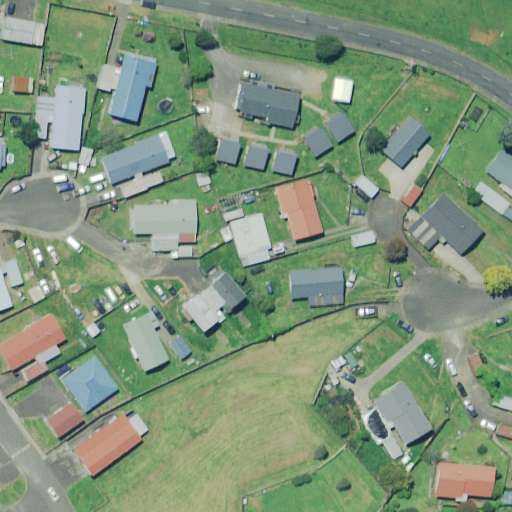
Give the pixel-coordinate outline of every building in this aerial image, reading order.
[(46,24),(4,17),(0,39),(43,46),(46,24)] [(57,44),(44,43),(43,54),(56,55),(57,44)] [(122,68),(104,64),(97,88),(110,91),(112,89),(117,90),(110,113),(138,123),(146,86),(152,88),(158,64),(126,54),(122,68)] [(34,78),(13,75),(11,91),(33,93),(34,78)] [(355,81),(335,77),(332,100),(351,104),(355,81)] [(248,83),(241,80),(233,108),(242,110),(239,117),(252,120),(253,115),(267,117),(265,125),(269,126),(270,123),(293,129),(295,123),(298,124),(301,116),(298,116),(301,94),(274,90),(275,86),(250,79),(248,83)] [(56,98),(37,97),(36,114),(36,121),(39,122),(38,137),(47,139),(48,122),(53,123),(53,148),(80,151),(82,115),(85,115),(87,88),(57,84),(56,98)] [(354,132),(344,114),(325,123),(338,144),(354,132)] [(417,149),(430,136),(411,117),(380,150),(403,168),(412,155),(416,157),(420,151),(417,149)] [(334,146),(320,127),(302,138),(315,159),(334,146)] [(170,163),(169,159),(176,156),(166,130),(102,157),(112,185),(133,175),(134,180),(119,185),(126,198),(149,190),(148,186),(163,182),(160,172),(144,177),(143,172),(170,163)] [(236,165),(240,144),(222,139),(216,161),(236,165)] [(270,147),(251,142),(243,168),(265,171),(270,147)] [(94,149),(83,146),(78,164),(89,166),(94,149)] [(511,155),(503,149),(487,171),(502,181),(499,187),(511,196),(511,155)] [(293,176),(298,155),(277,150),(272,171),(293,176)] [(380,189),(362,175),(353,186),(373,198),(379,191),(380,189)] [(287,217),(294,240),(325,233),(310,178),(276,188),(283,219),(287,217)] [(510,202),(480,183),(470,194),(501,215),(511,221),(511,209),(508,207),(510,202)] [(424,190),(414,184),(402,200),(411,208),(424,190)] [(484,230),(443,192),(408,230),(430,250),(439,240),(445,244),(448,241),(462,255),(484,230)] [(197,233),(196,199),(168,199),(168,205),(133,205),(133,208),(129,207),(130,230),(135,230),(136,237),(153,235),(153,251),(179,249),(179,242),(195,241),(195,233),(197,233)] [(244,216),(242,208),(223,214),(225,221),(244,216)] [(272,246),(262,213),(229,222),(233,238),(242,267),(244,267),(271,259),(269,248),(272,246)] [(233,238),(228,226),(222,229),(226,242),(233,238)] [(375,242),(372,229),(351,236),(353,248),(375,242)] [(192,256),(193,246),(180,246),(179,257),(192,256)] [(0,311),(14,307),(3,274),(7,272),(12,287),(23,282),(16,258),(0,264),(0,311)] [(345,304),(342,266),(291,271),(293,300),(309,297),(310,307),(345,304)] [(247,296),(226,272),(180,305),(204,335),(226,319),(220,310),(224,306),(230,313),(247,296)] [(155,327),(159,325),(153,310),(123,323),(146,372),(169,359),(155,327)] [(67,339),(50,314),(0,344),(0,348),(13,372),(33,357),(36,362),(22,369),(28,382),(49,368),(46,363),(62,354),(57,345),(67,339)] [(100,331),(94,324),(86,328),(92,339),(100,331)] [(181,337),(171,345),(182,360),(192,353),(181,337)] [(119,388),(95,355),(63,381),(86,412),(119,388)] [(486,372),(477,355),(467,360),(475,377),(486,372)] [(433,428),(401,380),(375,399),(387,421),(391,418),(406,445),(433,428)] [(511,399),(496,395),(493,406),(511,410),(511,399)] [(84,421),(69,400),(44,419),(58,439),(84,421)] [(125,415),(74,449),(95,477),(144,441),(125,415)] [(511,429),(500,424),(496,434),(511,439),(511,429)] [(497,468),(438,461),(436,497),(456,499),(455,502),(468,502),(469,496),(493,498),(497,468)] [(511,505),(511,491),(503,492),(502,506),(511,505)]
